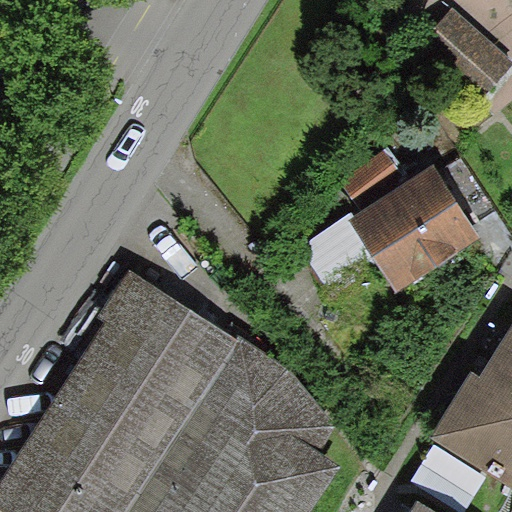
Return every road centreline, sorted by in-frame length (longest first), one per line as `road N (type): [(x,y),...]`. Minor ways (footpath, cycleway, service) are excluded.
road 1 (residential): [(221,0),(0,338)]
road 2 (residential): [(511,276),(369,511)]
